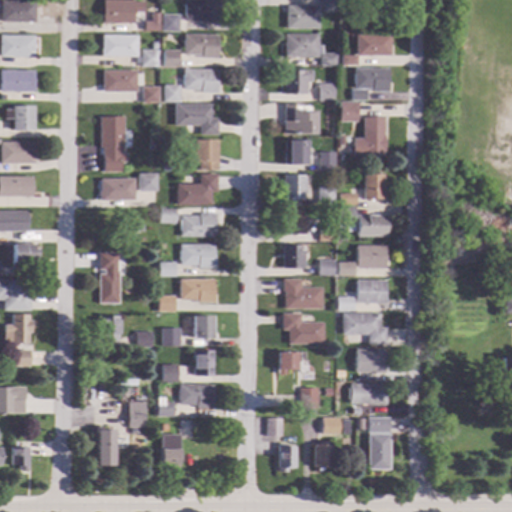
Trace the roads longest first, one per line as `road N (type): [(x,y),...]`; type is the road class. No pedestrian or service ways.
road 1 (tertiary): [(511,507),(0,509)]
road 2 (residential): [(67,0),(57,509)]
road 3 (residential): [(248,0),(244,508)]
road 4 (residential): [(415,0),(414,507)]
